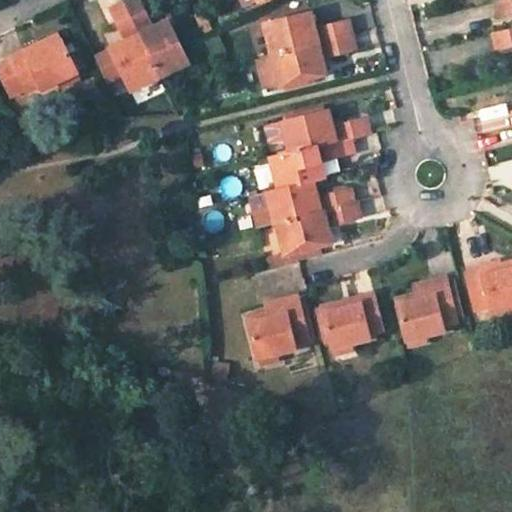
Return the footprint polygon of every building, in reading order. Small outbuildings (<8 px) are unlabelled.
[(159,77),(189,63),(169,20),(153,28),(139,0),(130,0),(124,3),(159,77)] [(511,0),(496,0),(500,16),(511,12),(511,0)] [(159,77),(124,3),(110,10),(124,41),(109,48),(130,91),(159,77)] [(351,33),(348,19),(315,27),(310,11),(264,22),(272,54),(351,33)] [(511,29),(494,33),(498,49),(511,45),(511,29)] [(355,48),(351,33),(272,54),(260,58),(267,88),(279,85),(326,74),(322,57),(355,48)] [(25,50),(10,57),(12,59),(19,76),(25,89),(26,92),(39,86),(41,90),(78,72),(59,34),(40,43),(43,48),(27,56),(25,50)] [(19,76),(12,59),(0,65),(0,71),(11,96),(25,89),(19,76)] [(349,138),(369,133),(365,118),(332,126),(327,110),(282,122),(289,153),(349,138)] [(314,181),(326,177),(322,161),(353,153),(349,138),(289,153),(271,157),(278,189),(314,181)] [(355,202),(351,187),(318,196),(314,181),(278,189),(267,192),(274,223),(278,222),(355,202)] [(278,222),(286,255),(332,243),(327,226),(361,217),(357,201),(355,202),(278,222)] [(511,304),(511,261),(498,265),(499,270),(482,274),(481,268),(466,272),(475,307),(489,304),(490,310),(511,304)] [(414,293),(395,298),(405,339),(443,329),(443,325),(457,320),(445,276),(430,280),(433,293),(416,298),(414,293)] [(433,293),(430,280),(413,285),(414,293),(416,298),(433,293)] [(343,302),(322,307),(332,347),(370,338),(369,333),(382,329),(373,293),(358,297),(359,303),(344,307),(343,302)] [(265,313),(246,317),(256,359),(294,349),(293,345),(308,341),(295,297),(281,301),(284,315),(266,319),(265,313)] [(284,315),(281,301),(263,305),(265,313),(266,319),(284,315)]
